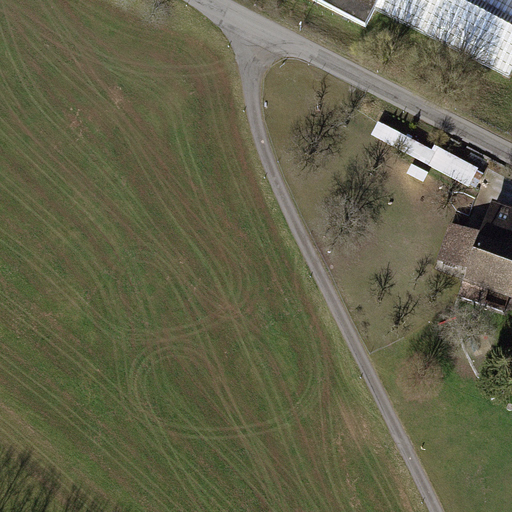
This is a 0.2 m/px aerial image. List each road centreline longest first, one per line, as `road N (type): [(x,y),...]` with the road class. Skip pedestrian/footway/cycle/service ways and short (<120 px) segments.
road 1 (unclassified): [(437,511),(263,146),(251,72),(262,26)]
road 2 (tertiary): [(511,155),(262,26)]
